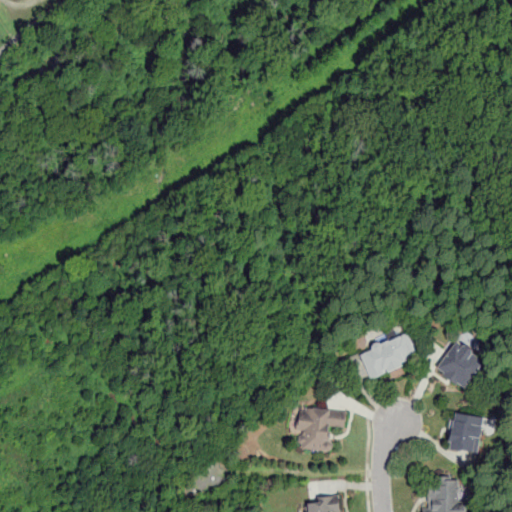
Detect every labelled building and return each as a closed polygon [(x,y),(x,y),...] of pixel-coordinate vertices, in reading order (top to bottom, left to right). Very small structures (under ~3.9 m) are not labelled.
[(399,366),(371,379),(360,354),(407,333),(416,355),(398,363),(399,366)] [(483,362),(464,388),(435,368),(454,342),(483,362)] [(304,408),(347,413),(344,428),(325,426),(324,434),(327,434),(326,443),(329,443),(328,452),(299,449),(300,443),(296,443),(297,435),(302,436),(303,431),(295,430),(297,411),(304,412),(304,408)] [(482,418),(477,454),(446,449),(453,414),(482,418)] [(443,478),(443,482),(457,482),(458,503),(465,503),(465,511),(420,511),(420,509),(427,509),(427,488),(435,487),(435,478),(443,478)] [(303,511),(303,506),(314,505),(313,500),(337,496),(339,511),(334,511),(303,511)]
